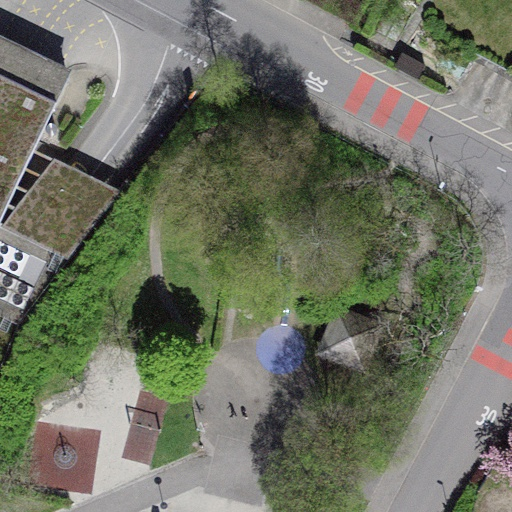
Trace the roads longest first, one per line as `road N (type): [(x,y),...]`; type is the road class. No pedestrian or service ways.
road 1 (unknown): [(204,5),(1,316)]
road 2 (residential): [(511,171),(194,0)]
road 3 (residential): [(424,511),(511,338)]
